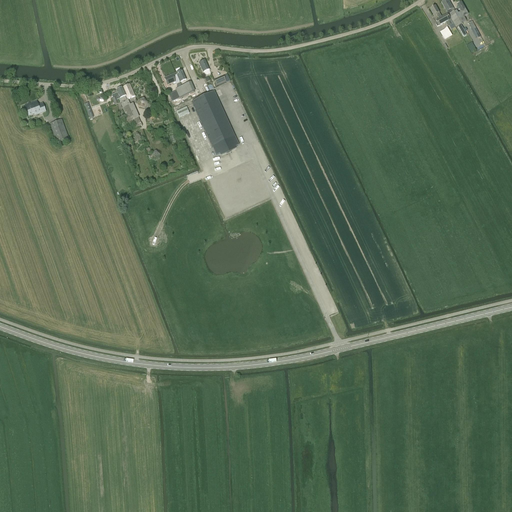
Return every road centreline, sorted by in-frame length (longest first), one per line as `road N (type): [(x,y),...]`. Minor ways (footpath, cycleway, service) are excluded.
road 1 (primary): [(511,307),(297,359),(201,368),(88,355),(0,327)]
road 2 (unclassified): [(0,80),(90,85),(194,47),(304,45),(376,24),(421,0)]
